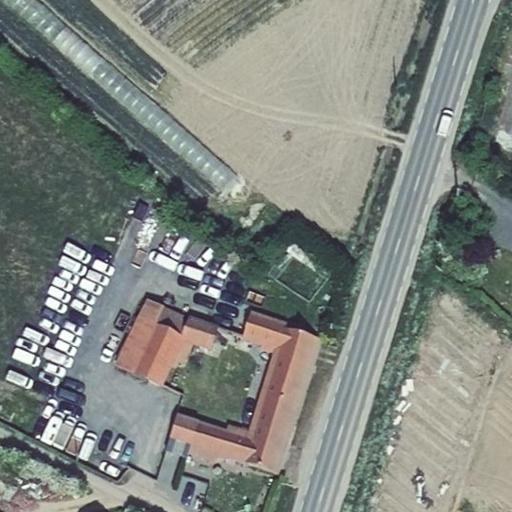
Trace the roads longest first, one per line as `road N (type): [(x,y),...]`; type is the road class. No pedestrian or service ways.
road 1 (primary): [(315,511),(472,0)]
road 2 (residential): [(0,433),(159,511)]
